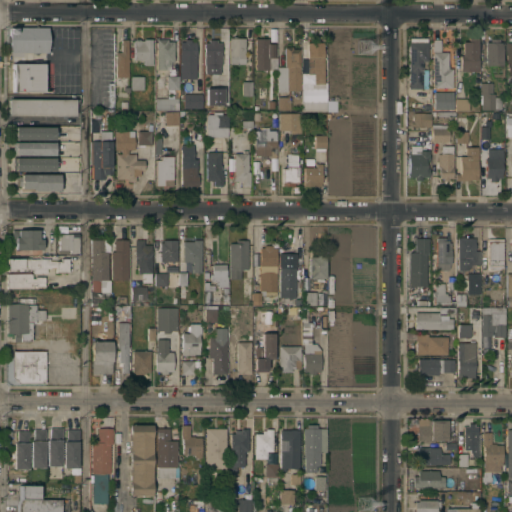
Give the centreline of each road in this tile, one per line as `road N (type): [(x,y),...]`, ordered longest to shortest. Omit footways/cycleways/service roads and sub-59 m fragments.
road 1 (residential): [(0,11),(511,16)]
road 2 (residential): [(0,210),(511,213)]
road 3 (residential): [(390,0),(392,511)]
road 4 (residential): [(0,404),(511,405)]
